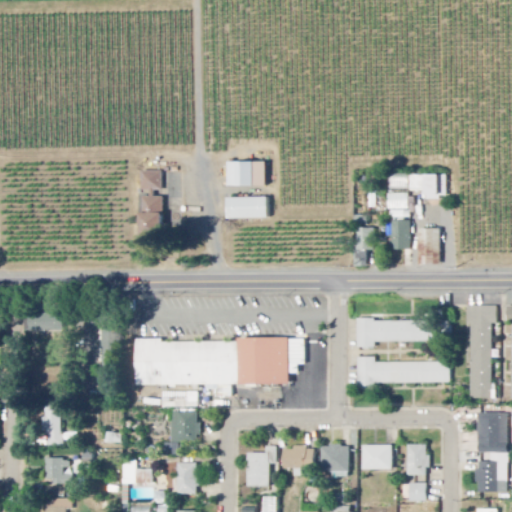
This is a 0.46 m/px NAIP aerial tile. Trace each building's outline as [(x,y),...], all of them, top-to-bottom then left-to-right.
[(231,188),(272,189),(273,165),(232,164),(231,188)] [(167,173),(147,173),(147,195),(149,195),(149,242),(170,242),(170,199),(159,199),(159,192),(167,192),(167,173)] [(447,198),(448,177),(434,177),(433,197),(447,198)] [(415,191),(432,192),(432,178),(415,178),(415,191)] [(232,221),(275,220),(274,200),(232,200),(232,221)] [(396,224),(396,252),(415,251),(414,223),(396,224)] [(378,231),(360,230),(359,269),(373,269),(373,252),(378,253),(378,231)] [(445,231),(422,232),(423,267),(446,267),(445,231)] [(492,325),(498,325),(498,308),(473,308),(474,401),(493,400),(492,325)] [(67,316),(33,315),(33,332),(67,333),(67,316)] [(123,320),(105,320),(105,389),(123,389),(123,320)] [(380,344),(451,343),(451,322),(361,323),(362,350),(380,349),(380,344)] [(142,388),(209,387),(209,392),(222,392),(222,398),(237,398),(237,388),(297,387),(297,376),(304,376),(304,367),(311,367),(310,342),(168,344),(168,341),(141,341),(142,388)] [(454,385),(454,364),(379,365),(379,359),(361,360),(362,386),(454,385)] [(66,407),(50,408),(51,448),(67,448),(66,407)] [(203,415),(176,414),(175,444),(203,444),(203,415)] [(478,454),(508,455),(508,415),(479,415),(478,454)] [(408,478),(430,478),(430,457),(427,457),(428,447),(409,447),(408,478)] [(354,473),(354,449),(326,448),(325,473),(354,473)] [(397,448),(366,448),(366,473),(397,473),(397,448)] [(281,449),(270,449),(270,455),(252,456),(253,489),(275,489),(275,466),(281,466),(281,449)] [(77,486),(77,476),(73,476),(74,461),(51,461),(50,485),(77,486)] [(477,494),(506,494),(507,464),(478,463),(477,494)] [(156,472),(140,472),(139,464),(125,464),(125,487),(156,486),(156,472)] [(202,495),(202,466),(180,466),(181,479),(175,480),(176,496),(202,495)] [(429,503),(428,485),(410,486),(411,504),(429,503)] [(69,511),(70,511),(76,511),(76,501),(50,502),(50,511),(69,511)]
